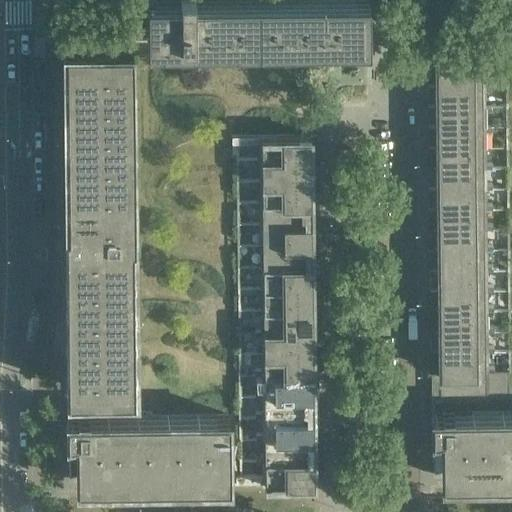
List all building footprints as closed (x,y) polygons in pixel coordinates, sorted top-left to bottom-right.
[(367,33),(366,0),(146,0),(147,36),(367,33)] [(482,44),(482,43),(436,44),(436,46),(439,58),(439,64),(439,65),(482,65),(482,49),(490,49),(490,44),(482,44)] [(490,70),(490,65),(482,65),(439,65),(439,64),(436,64),(436,67),(439,78),(439,84),(439,86),(482,85),(482,70),(490,70)] [(491,90),(491,85),(482,85),(439,86),(439,84),(436,84),(437,87),(439,99),(439,105),(440,106),(483,105),(483,90),(491,90)] [(491,111),(491,105),(483,105),(440,106),(439,105),(436,105),(437,107),(440,119),(440,125),(440,126),(483,126),(483,111),(491,111)] [(491,131),(491,126),(483,126),(440,126),(440,125),(436,125),(437,128),(440,139),(440,146),(440,147),(483,147),(483,131),(491,131)] [(65,219),(68,484),(256,482),(264,482),(306,481),(302,136),(260,136),(252,136),(232,136),(234,338),(134,339),(133,219),(132,219),(126,219),(65,219)] [(483,162),(483,147),(440,147),(440,148),(440,155),(438,167),(437,169),(440,169),(440,168),(483,168),(491,167),(491,162),(483,162)] [(484,183),(483,168),(440,168),(440,169),(440,176),(438,187),(437,190),(440,190),(440,188),(484,188),(492,188),(492,183),(484,183)] [(484,203),(484,188),(440,188),(440,190),(440,196),(438,208),(438,210),(441,210),(441,209),(484,208),(492,208),(492,203),(484,203)] [(484,223),(484,208),(441,209),(441,210),(441,216),(438,228),(438,230),(441,230),(441,229),(484,229),(492,229),(492,223),(484,223)] [(484,244),(484,229),(441,229),(441,230),(441,237),(438,248),(438,251),(441,251),(441,250),(484,249),(492,249),(492,244),(484,244)] [(484,264),(484,249),(441,250),(441,251),(441,257),(439,269),(438,271),(441,271),(441,270),(484,269),(493,269),(493,264),(484,264)] [(485,285),(484,269),(441,270),(441,271),(441,278),(439,289),(438,291),(441,291),(441,290),(485,290),(493,290),(493,285),(485,285)] [(485,305),(485,290),(441,290),(441,291),(442,298),(439,309),(439,312),(442,312),(442,311),(485,310),(493,310),(493,305),(485,305)] [(485,325),(485,310),(442,311),(442,312),(442,318),(439,330),(439,332),(442,332),(442,331),(485,331),(493,331),(493,325),(485,325)] [(511,329),(429,331),(431,480),(511,479),(511,329)]
